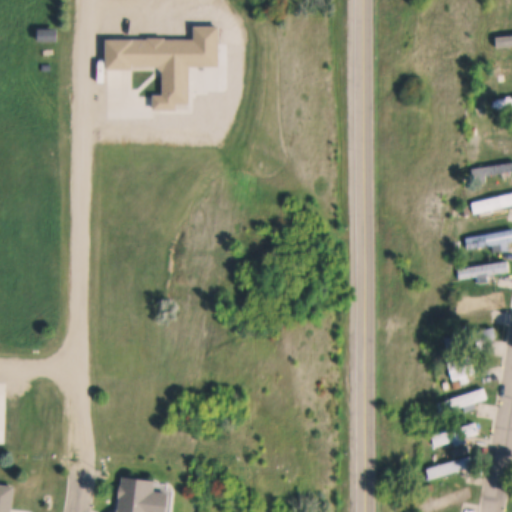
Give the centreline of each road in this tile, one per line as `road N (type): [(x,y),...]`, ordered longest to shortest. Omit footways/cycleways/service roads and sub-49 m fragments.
road 1 (tertiary): [(365,511),(363,0)]
road 2 (residential): [(81,367),(88,0)]
road 3 (residential): [(79,511),(81,367)]
road 4 (residential): [(492,511),(511,392)]
